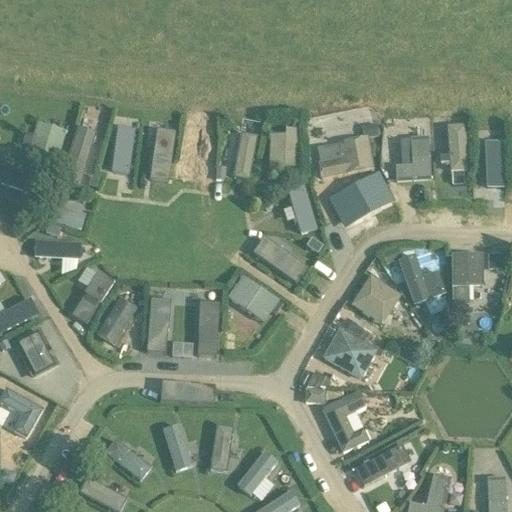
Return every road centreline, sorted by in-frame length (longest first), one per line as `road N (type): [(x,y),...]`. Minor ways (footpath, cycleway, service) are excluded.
road 1 (residential): [(280,378),(381,234),(511,241)]
road 2 (residential): [(280,378),(99,371)]
road 3 (residential): [(99,371),(0,222)]
road 4 (residential): [(99,371),(9,511)]
road 5 (residential): [(358,511),(280,378)]
